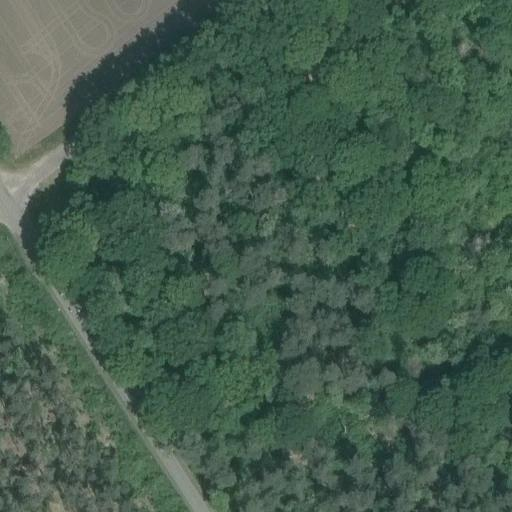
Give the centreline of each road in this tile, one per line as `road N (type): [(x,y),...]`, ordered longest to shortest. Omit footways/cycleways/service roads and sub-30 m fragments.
road 1 (unclassified): [(216,511),(16,201)]
road 2 (unclassified): [(16,201),(264,0)]
